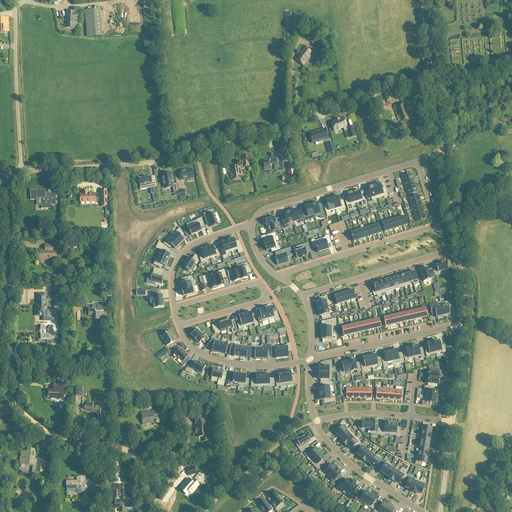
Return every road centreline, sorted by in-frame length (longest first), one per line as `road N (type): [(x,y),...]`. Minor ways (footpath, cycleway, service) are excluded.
road 1 (residential): [(21,170),(139,164),(195,152),(433,77)]
road 2 (unknown): [(250,104),(229,120),(199,118),(188,80),(236,17),(269,23),(279,58),(254,100)]
road 3 (track): [(164,511),(137,458),(33,424),(14,405),(0,371)]
road 4 (residential): [(251,223),(263,209),(418,162)]
road 5 (residential): [(301,294),(446,250),(438,225)]
road 6 (residential): [(462,323),(444,153)]
road 7 (residential): [(21,170),(15,0)]
road 8 (unknown): [(195,152),(181,75),(234,0)]
road 9 (track): [(0,340),(7,171)]
road 10 (residential): [(277,275),(438,225)]
road 11 (residential): [(309,359),(462,323)]
road 12 (residential): [(309,359),(230,361),(194,347),(179,324)]
road 13 (residential): [(421,511),(356,469),(315,420)]
road 14 (residential): [(174,307),(174,268),(189,246),(251,223)]
